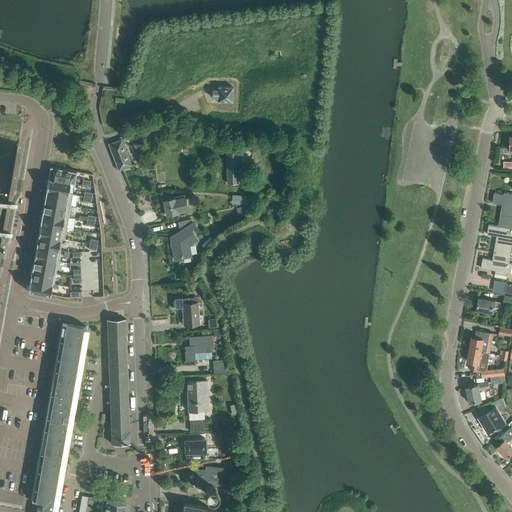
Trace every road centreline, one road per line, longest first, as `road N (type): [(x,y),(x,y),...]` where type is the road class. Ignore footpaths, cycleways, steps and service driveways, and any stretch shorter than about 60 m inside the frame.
road 1 (residential): [(511,490),(449,412),(444,368),(491,116)]
road 2 (residential): [(0,97),(25,102),(44,121),(11,303),(79,313),(134,301)]
road 3 (residential): [(134,301),(130,228),(92,122),(106,0)]
road 4 (residential): [(145,511),(134,301)]
